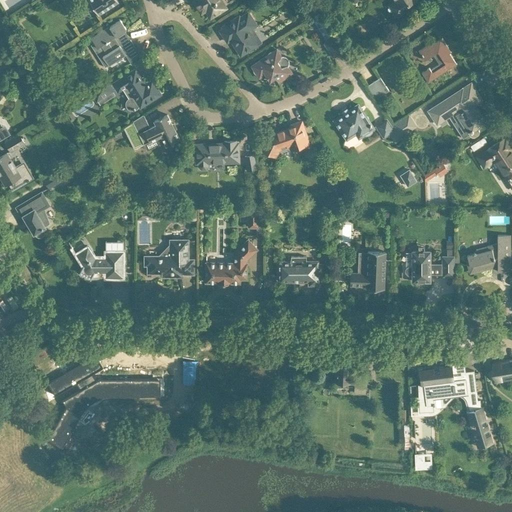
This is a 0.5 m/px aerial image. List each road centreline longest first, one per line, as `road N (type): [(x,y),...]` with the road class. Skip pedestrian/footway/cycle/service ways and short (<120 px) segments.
road 1 (tertiary): [(46,330),(191,319),(422,330),(511,317)]
road 2 (residential): [(451,4),(345,74),(263,111)]
road 3 (residential): [(263,111),(202,114),(152,16)]
road 4 (residential): [(263,111),(184,21),(152,16)]
